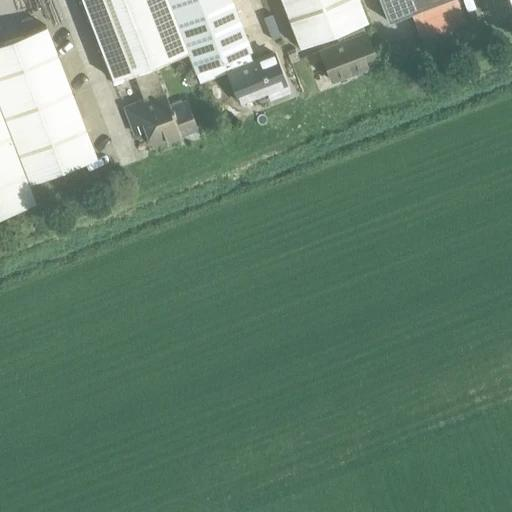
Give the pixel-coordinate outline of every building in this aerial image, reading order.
[(82,0),(112,79),(113,79),(132,71),(140,94),(161,86),(153,64),(187,50),(167,0),(82,0)] [(187,50),(200,82),(226,72),(237,102),(285,84),(273,53),(248,62),(243,51),(250,48),(232,0),(167,0),(187,50)] [(377,63),(361,22),(367,20),(359,0),(282,0),(300,46),(335,32),(340,46),(335,48),(334,46),(321,51),(332,81),(361,70),(365,71),(372,69),(373,65),(377,63)] [(379,0),(388,21),(441,0),(379,0)] [(0,42),(0,105),(29,182),(96,156),(46,25),(0,42)] [(161,86),(140,94),(143,101),(127,107),(136,133),(146,129),(152,143),(197,126),(188,102),(171,109),(165,93),(164,93),(161,86)] [(0,214),(37,200),(29,182),(0,105),(0,214)]
